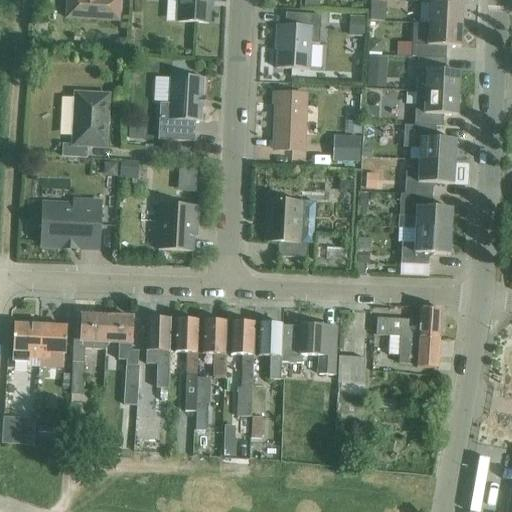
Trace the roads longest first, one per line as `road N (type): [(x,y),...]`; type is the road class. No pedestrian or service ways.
road 1 (residential): [(482,297),(503,0)]
road 2 (residential): [(227,288),(242,0)]
road 3 (track): [(2,283),(22,0)]
road 4 (residential): [(227,288),(482,297)]
road 5 (residential): [(0,288),(227,288)]
road 6 (residential): [(444,511),(482,297)]
road 7 (track): [(63,511),(85,481),(125,467),(253,471)]
